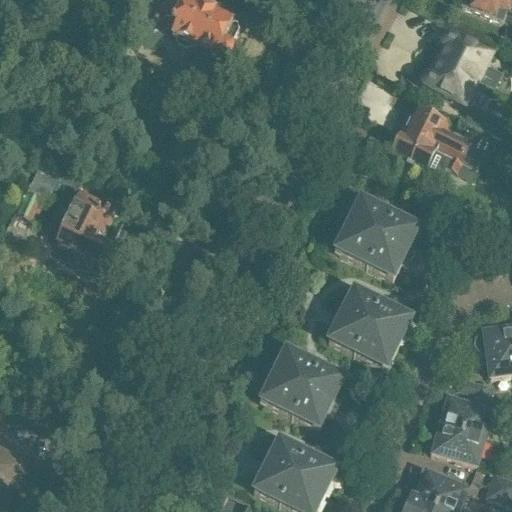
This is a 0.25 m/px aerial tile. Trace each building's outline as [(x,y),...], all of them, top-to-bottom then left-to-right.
[(0,0),(0,39),(9,22),(0,17),(0,5),(2,0),(0,0)] [(232,28),(174,0),(165,0),(165,2),(164,1),(153,23),(174,34),(170,43),(174,45),(176,52),(185,57),(193,54),(224,69),(229,67),(234,57),(232,50),(233,49),(238,37),(236,30),(232,29),(232,28)] [(465,0),(465,1),(474,4),(470,15),(495,24),(498,15),(507,19),(509,13),(511,13),(511,0),(511,1),(511,0),(465,0)] [(437,68),(480,89),(489,94),(496,78),(491,75),(487,73),(492,64),(454,44),(450,42),(447,42),(443,43),(442,45),(441,47),(441,49),(441,51),(444,54),(437,68)] [(421,90),(422,92),(424,93),(467,115),(480,89),(437,68),(430,81),(427,82),(425,82),(422,85),(421,86),(421,88),(421,90)] [(463,126),(496,141),(504,125),(471,110),(463,126)] [(402,140),(461,169),(476,176),(480,168),(465,160),(470,148),(446,137),(448,134),(413,117),(402,140)] [(401,139),(390,163),(432,183),(438,171),(457,180),(461,169),(402,140),(401,139)] [(46,204),(25,196),(15,220),(31,227),(35,217),(40,219),(46,204)] [(55,249),(70,256),(65,266),(90,279),(96,268),(97,269),(107,249),(101,246),(111,226),(110,226),(114,218),(112,214),(104,211),(101,212),(79,200),(55,249)] [(418,237),(360,208),(335,258),(393,287),(402,268),(405,269),(411,257),(408,255),(418,237)] [(334,328),(337,330),(328,349),(386,377),(411,327),(353,298),(344,317),(340,316),(334,328)] [(481,360),(483,361),(485,361),(487,361),(490,385),(511,381),(511,339),(511,336),(498,338),(497,336),(483,338),(481,338),(480,339),(478,340),(476,341),(475,343),(474,345),(474,346),(473,348),(473,350),(474,352),(474,354),(475,356),(476,357),(478,359),(479,360),(481,360)] [(343,387),(285,358),(260,409),(318,437),(327,418),(330,420),(337,408),(333,406),(343,387)] [(461,385),(457,397),(484,405),(488,393),(461,385)] [(442,420),(444,421),(440,434),(483,446),(491,419),(446,406),(442,420)] [(511,412),(498,409),(495,421),(511,425),(511,412)] [(0,510),(2,511),(25,467),(0,454),(0,425),(1,423),(0,422),(0,510)] [(437,447),(434,447),(430,460),(476,473),(483,446),(440,434),(437,447)] [(260,478),(263,480),(254,499),(279,511),(318,511),(336,477),(278,449),(269,468),(266,466),(260,478)] [(415,505),(412,504),(412,505),(428,511),(460,511),(466,498),(423,479),(417,492),(420,493),(415,505)] [(490,492),(511,500),(511,487),(494,481),(490,492)] [(511,511),(511,500),(490,492),(486,504),(509,511),(511,511)]
